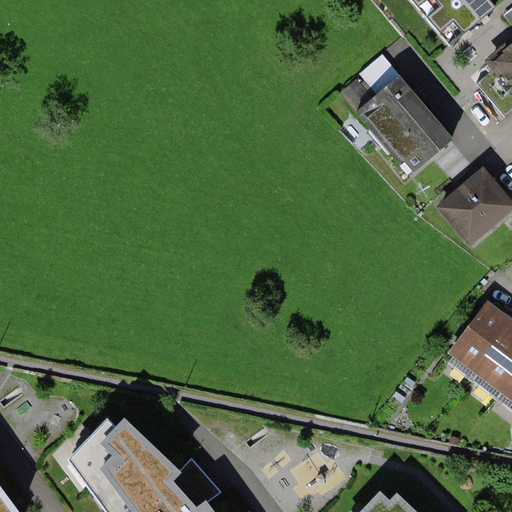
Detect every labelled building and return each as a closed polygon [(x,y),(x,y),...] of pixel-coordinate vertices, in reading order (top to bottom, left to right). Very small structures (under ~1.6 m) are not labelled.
[(409,0),(449,47),(470,30),(484,18),(494,9),(486,0),(409,0)] [(511,44),(490,62),(495,68),(511,88),(511,44)] [(359,74),(377,95),(398,77),(380,57),(359,74)] [(511,111),(511,88),(495,68),(476,83),(505,118),(511,111)] [(356,113),(408,174),(449,140),(398,77),(377,95),(356,113)] [(481,173),(440,208),(468,241),(509,206),(481,173)] [(511,325),(498,314),(486,306),(445,359),(511,411),(511,325)] [(105,511),(210,511),(205,505),(208,503),(195,487),(180,470),(177,473),(123,422),(116,430),(107,421),(69,461),(105,511)] [(0,511),(16,511),(0,489),(0,511)] [(411,511),(396,498),(389,505),(380,496),(364,511),(411,511)]
